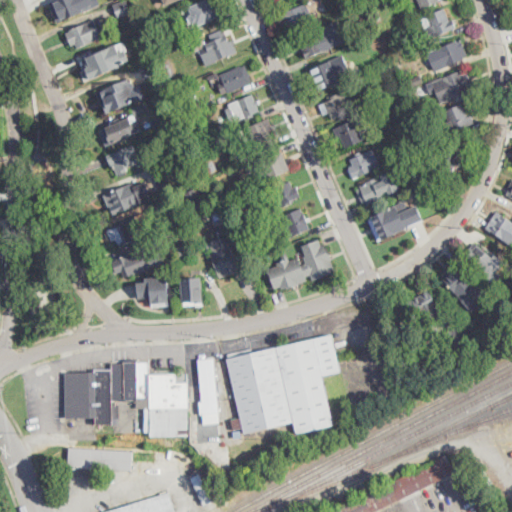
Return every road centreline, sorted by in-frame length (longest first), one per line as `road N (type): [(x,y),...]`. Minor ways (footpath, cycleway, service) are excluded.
road 1 (residential): [(480,0),(500,71),(497,139),(470,206),(412,261),(301,312),(74,340),(0,368)]
road 2 (residential): [(18,0),(67,137),(69,257),(82,290),(129,332)]
road 3 (residential): [(371,284),(245,0)]
road 4 (residential): [(0,351),(10,323),(17,115),(0,59)]
